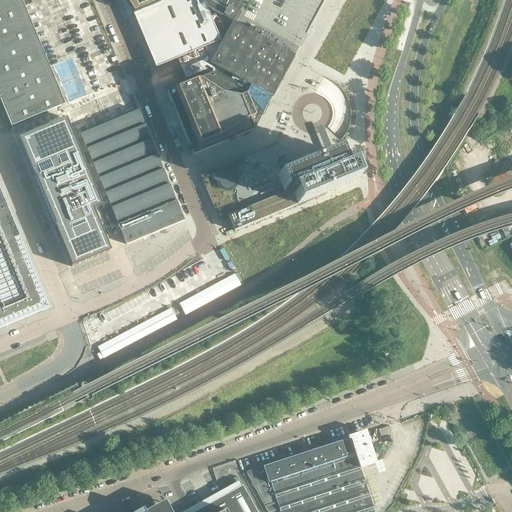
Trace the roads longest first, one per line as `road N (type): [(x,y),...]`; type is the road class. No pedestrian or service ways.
road 1 (unclassified): [(67,317),(206,241),(108,0)]
road 2 (secondary): [(421,0),(391,110),(392,158),(440,271),(483,346)]
road 3 (secondary): [(505,335),(435,198),(419,141),(421,77),(443,0)]
road 4 (unclassified): [(49,511),(368,405)]
road 5 (unclassified): [(67,317),(0,157)]
road 6 (unclassified): [(261,137),(335,0)]
road 7 (unclassified): [(368,405),(494,364)]
road 8 (unclassified): [(483,346),(368,405)]
